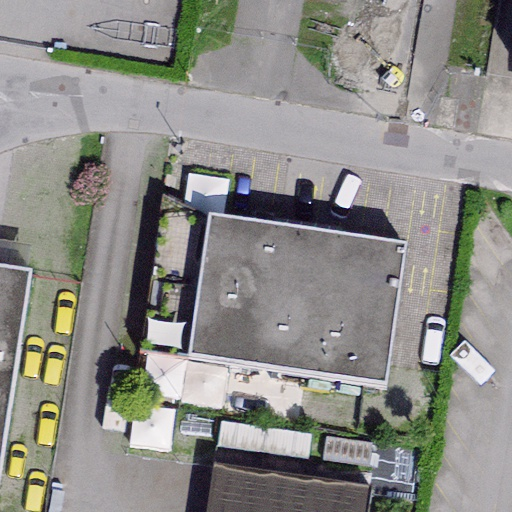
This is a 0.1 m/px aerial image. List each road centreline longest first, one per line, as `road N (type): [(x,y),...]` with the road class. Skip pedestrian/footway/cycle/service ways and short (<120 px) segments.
road 1 (unknown): [(134,102),(77,511)]
road 2 (residential): [(511,168),(134,102)]
road 3 (residential): [(134,102),(0,75)]
